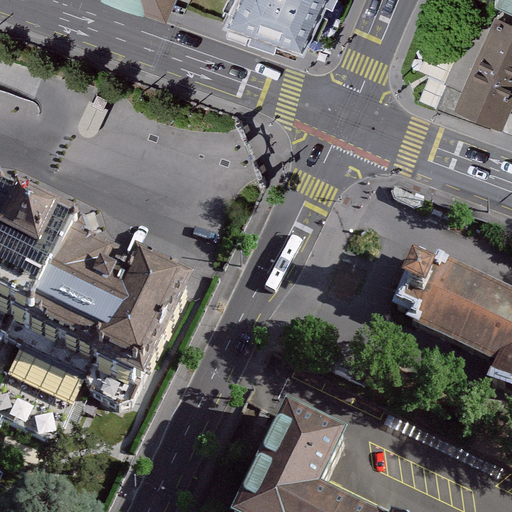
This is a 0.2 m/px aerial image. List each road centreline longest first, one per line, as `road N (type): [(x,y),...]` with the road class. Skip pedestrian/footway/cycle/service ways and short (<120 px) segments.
road 1 (secondary): [(345,121),(151,511)]
road 2 (tertiary): [(38,6),(345,121)]
road 3 (secondary): [(345,121),(511,184)]
road 4 (secondary): [(399,0),(345,121)]
